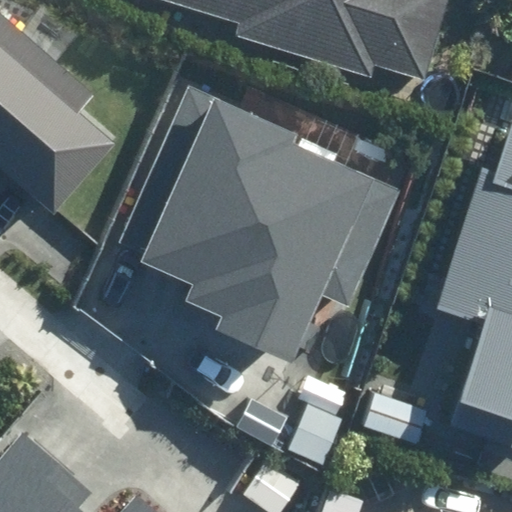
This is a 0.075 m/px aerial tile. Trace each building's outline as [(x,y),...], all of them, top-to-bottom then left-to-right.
[(161,0),(240,22),(235,39),(372,77),(375,66),(427,81),(450,0),(161,0)] [(0,164),(57,212),(115,143),(79,113),(94,95),(0,16),(0,164)] [(140,251),(137,258),(194,281),(187,299),(215,310),(208,326),(292,360),(318,297),(347,309),(397,188),(292,145),(298,129),(188,84),(122,244),(140,251)] [(478,310),(449,398),(511,418),(511,119),(501,116),(442,298),(478,310)] [(153,511),(134,495),(118,511),(81,511),(78,509),(92,493),(24,434),(0,460),(0,511),(153,511)]
